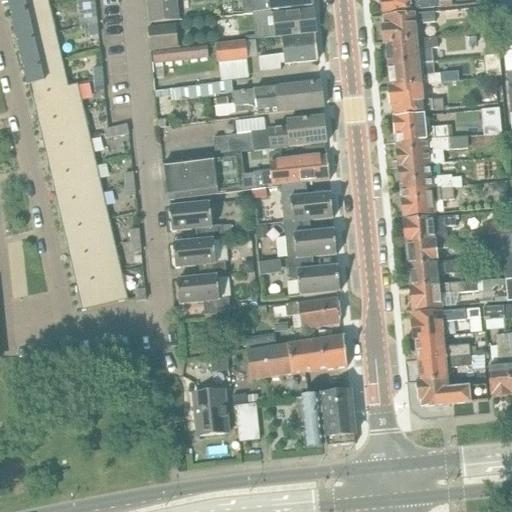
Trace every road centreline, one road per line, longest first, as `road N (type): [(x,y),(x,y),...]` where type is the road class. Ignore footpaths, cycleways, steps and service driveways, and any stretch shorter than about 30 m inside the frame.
road 1 (residential): [(387,483),(343,0)]
road 2 (residential): [(73,330),(164,320),(131,0)]
road 3 (residential): [(6,42),(73,330)]
road 4 (tertiary): [(133,511),(387,483)]
road 5 (tertiary): [(387,483),(511,470)]
